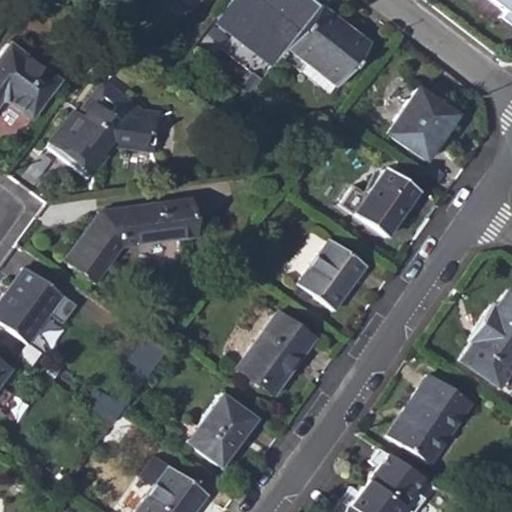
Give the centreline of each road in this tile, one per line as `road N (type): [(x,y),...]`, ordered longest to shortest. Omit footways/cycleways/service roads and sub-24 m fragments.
road 1 (residential): [(271,511),(482,213)]
road 2 (residential): [(511,96),(384,0)]
